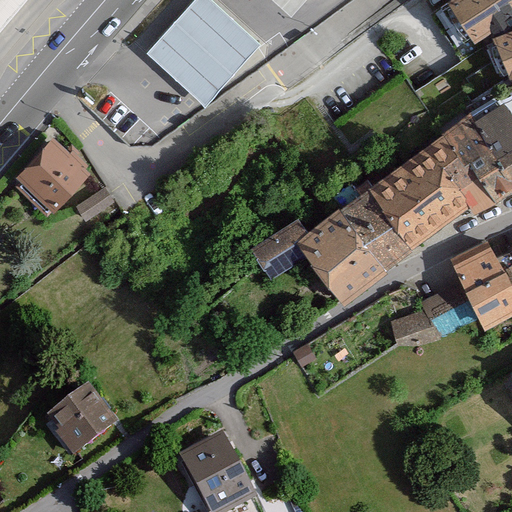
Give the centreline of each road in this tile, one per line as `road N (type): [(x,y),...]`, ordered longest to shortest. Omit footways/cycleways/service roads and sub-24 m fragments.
road 1 (residential): [(59,497),(177,410),(403,272),(511,217)]
road 2 (primary): [(0,132),(112,0)]
